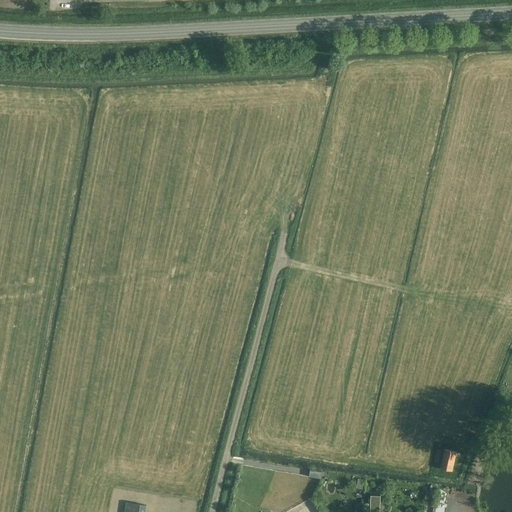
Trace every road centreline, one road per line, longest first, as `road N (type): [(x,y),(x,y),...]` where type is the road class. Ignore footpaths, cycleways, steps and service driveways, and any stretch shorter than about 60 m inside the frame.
road 1 (primary): [(511,13),(124,33),(0,29)]
road 2 (unclassified): [(213,511),(282,242)]
